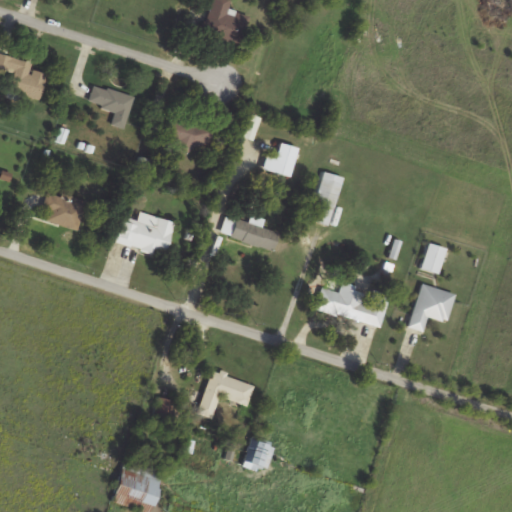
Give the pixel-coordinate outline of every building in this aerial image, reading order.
[(241,46),(249,16),(228,11),(230,0),(211,0),(202,36),(241,46)] [(31,64),(3,56),(0,65),(0,70),(11,74),(6,91),(39,100),(46,75),(29,70),(31,64)] [(133,96),(92,86),(88,104),(114,111),(110,126),(124,130),(133,96)] [(162,138),(205,151),(211,129),(168,116),(162,138)] [(277,158),(250,151),(246,166),(272,174),(277,158)] [(329,227),(344,179),(323,172),(313,203),(321,205),(316,223),(329,227)] [(38,220),(76,231),(85,203),(47,191),(38,220)] [(173,223),(139,212),(136,222),(120,217),(112,242),(162,258),(173,223)] [(273,250),(278,233),(250,226),(250,224),(225,218),(220,238),(273,250)] [(437,276),(445,250),(427,244),(419,270),(437,276)] [(314,310),(379,329),(388,297),(341,284),(339,294),(320,289),(314,310)] [(407,329),(423,334),(428,319),(446,324),(454,294),(420,285),(407,329)] [(252,385),(209,371),(195,415),(210,420),(217,398),(245,407),(252,385)] [(269,448),(250,441),(242,463),(262,469),(269,448)] [(110,503),(137,511),(148,511),(162,472),(123,460),(110,503)]
